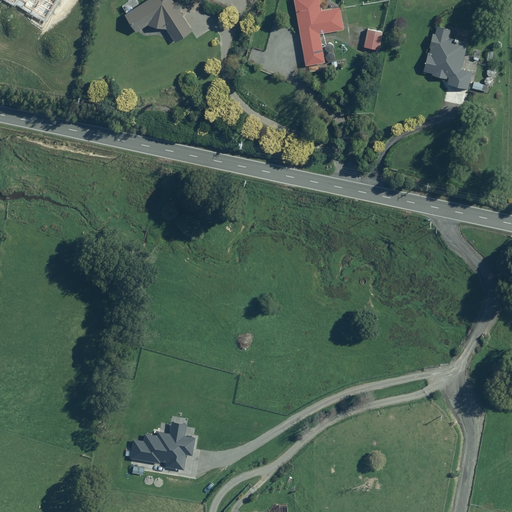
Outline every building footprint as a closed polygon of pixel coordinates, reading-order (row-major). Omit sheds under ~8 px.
[(129,0),(120,6),(138,32),(150,24),(164,26),(175,42),(193,31),(179,10),(183,8),(177,0),(175,0),(174,1),(172,0),(144,0),(138,4),(135,0),(129,0)] [(319,0),(294,0),(305,65),(324,63),(320,33),(343,29),(340,6),(321,9),(319,0)] [(451,30),(435,27),(425,71),(433,73),(432,75),(448,78),(447,84),(470,89),(474,72),(462,69),(468,42),(449,38),(451,30)] [(383,31),(367,29),(364,47),(380,49),(383,31)] [(482,83),(473,82),(472,93),(482,93),(482,83)]
